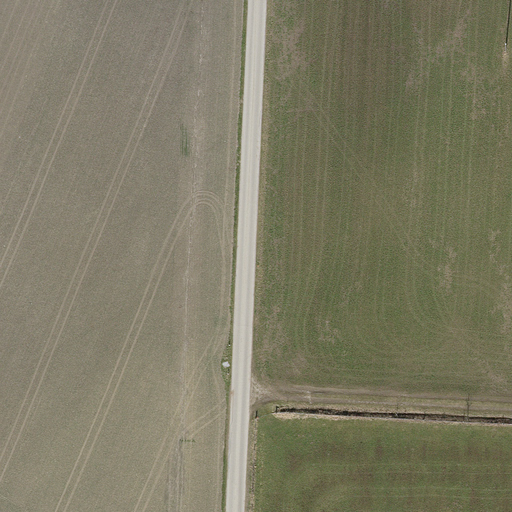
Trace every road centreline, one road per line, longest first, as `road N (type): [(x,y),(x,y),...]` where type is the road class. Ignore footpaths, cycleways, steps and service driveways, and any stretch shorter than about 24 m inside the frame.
road 1 (unclassified): [(237,511),(262,0)]
road 2 (track): [(243,396),(511,404)]
